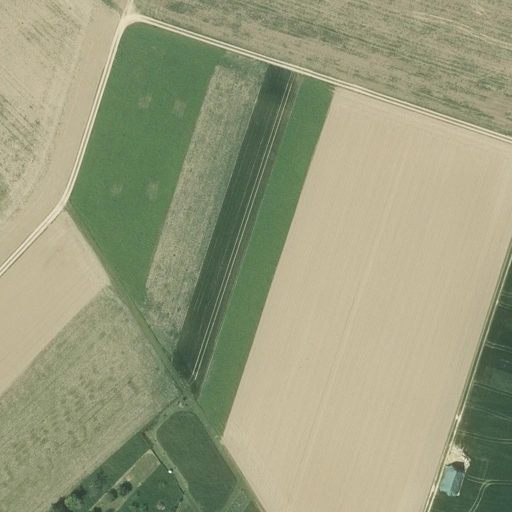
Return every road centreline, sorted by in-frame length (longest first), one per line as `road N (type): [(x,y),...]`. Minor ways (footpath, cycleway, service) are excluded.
road 1 (track): [(511,141),(126,14)]
road 2 (track): [(0,271),(64,204),(126,14)]
road 3 (track): [(64,204),(221,450)]
road 4 (track): [(511,245),(424,511)]
